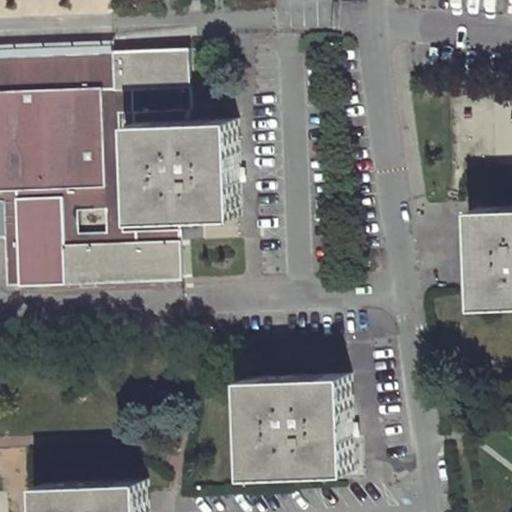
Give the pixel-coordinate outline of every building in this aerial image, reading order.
[(191,48),(120,51),(121,87),(192,84),(191,48)] [(0,55),(0,66),(102,62),(107,184),(76,185),(77,198),(68,198),(68,199),(70,248),(186,242),(185,231),(127,234),(126,209),(140,209),(138,184),(125,185),(124,162),(138,162),(136,136),(123,137),(122,112),(193,108),(192,84),(121,87),(120,51),(0,55)] [(0,66),(0,233),(26,232),(28,282),(187,276),(186,242),(70,248),(68,199),(68,198),(77,198),(76,185),(107,184),(102,62),(0,66)] [(238,119),(136,124),(136,136),(138,162),(138,184),(140,209),(140,221),(243,216),(238,119)] [(511,205),(479,206),(482,306),(511,304),(511,205)] [(352,373),(251,377),(255,475),(355,471),(352,373)] [(153,511),(152,474),(49,479),(50,511),(153,511)]
